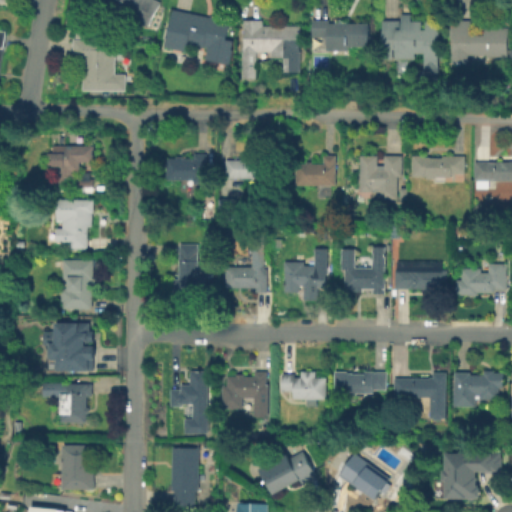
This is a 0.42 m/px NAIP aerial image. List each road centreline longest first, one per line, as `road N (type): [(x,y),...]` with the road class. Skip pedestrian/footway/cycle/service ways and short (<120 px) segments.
road 1 (residential): [(511,117),(0,109)]
road 2 (residential): [(134,114),(134,511)]
road 3 (residential): [(511,334),(136,330)]
